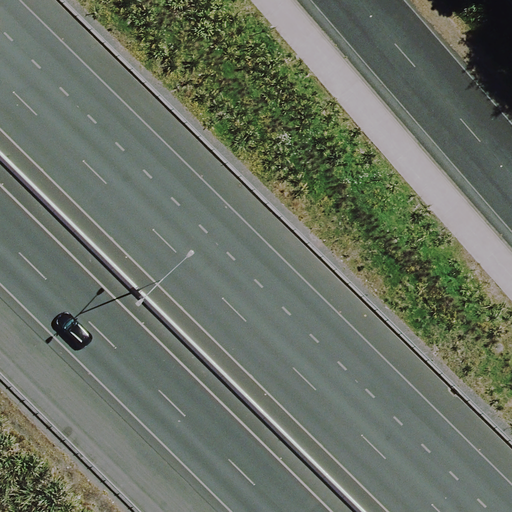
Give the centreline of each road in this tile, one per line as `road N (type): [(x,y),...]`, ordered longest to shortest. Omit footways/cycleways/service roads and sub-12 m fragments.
road 1 (motorway): [(0,79),(440,511)]
road 2 (motorway): [(279,511),(0,236)]
road 3 (residential): [(465,124),(357,0)]
